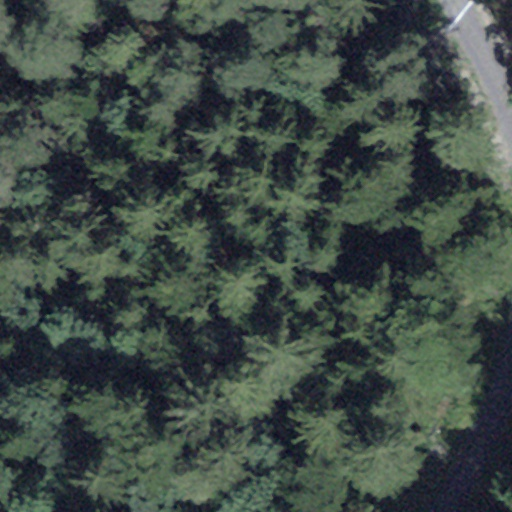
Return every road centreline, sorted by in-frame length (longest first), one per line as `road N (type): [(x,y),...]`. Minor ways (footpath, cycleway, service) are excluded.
road 1 (track): [(511,367),(439,511)]
road 2 (track): [(451,0),(511,114)]
